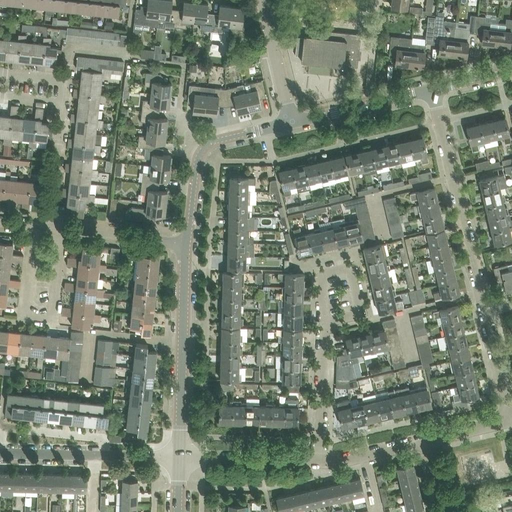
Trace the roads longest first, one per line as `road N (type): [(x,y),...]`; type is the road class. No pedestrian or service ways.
road 1 (residential): [(481,311),(431,90)]
road 2 (tertiary): [(180,454),(187,241)]
road 3 (tertiary): [(187,241),(195,165),(205,148),(292,123)]
road 4 (residential): [(65,232),(57,298),(50,312),(37,315),(27,304),(35,229)]
road 5 (residential): [(180,454),(0,452)]
road 6 (tertiary): [(292,123),(431,90)]
road 7 (residential): [(317,456),(180,454)]
road 8 (residential): [(324,323),(317,456)]
road 9 (residential): [(51,231),(66,102)]
road 10 (residential): [(292,123),(263,0)]
road 11 (residential): [(187,241),(65,232)]
